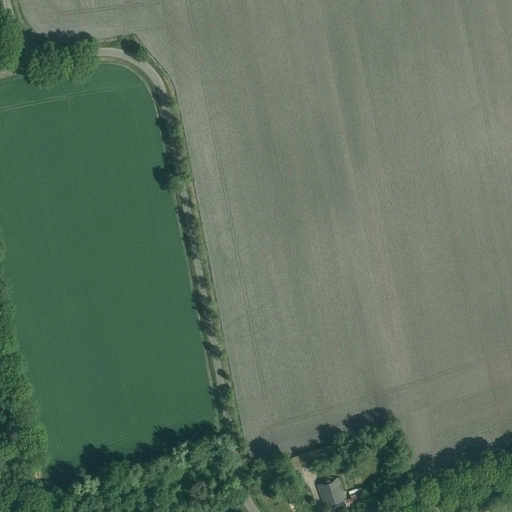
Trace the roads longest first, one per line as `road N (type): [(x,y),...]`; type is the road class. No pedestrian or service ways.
road 1 (unclassified): [(252,511),(235,474),(157,83),(125,55),(33,47),(5,0)]
road 2 (unclassified): [(511,471),(396,511)]
